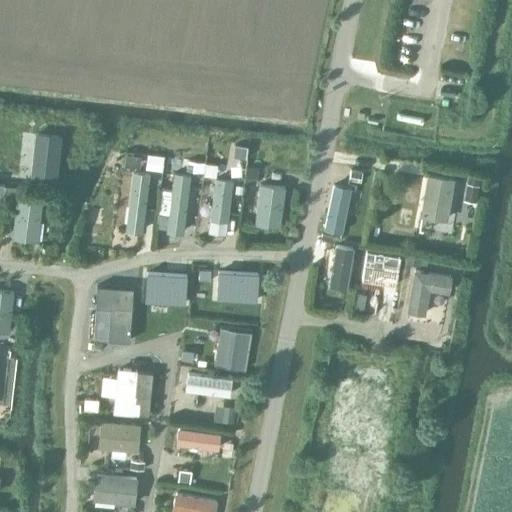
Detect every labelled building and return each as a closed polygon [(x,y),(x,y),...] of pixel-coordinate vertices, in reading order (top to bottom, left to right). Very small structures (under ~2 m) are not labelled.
[(150,178),(134,176),(126,229),(142,231),(150,178)] [(186,180),(172,178),(166,232),(180,234),(186,180)] [(226,186),(215,184),(210,223),(221,224),(226,186)] [(276,192),(260,191),(258,227),(274,228),(276,192)] [(17,200),(13,237),(33,239),(38,203),(17,200)] [(0,293),(0,332),(5,333),(10,295),(0,293)]
